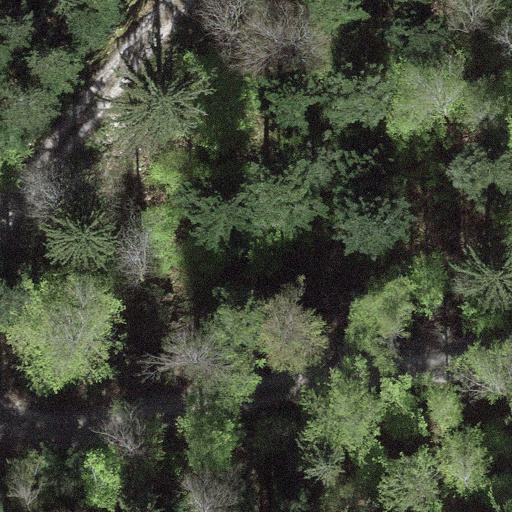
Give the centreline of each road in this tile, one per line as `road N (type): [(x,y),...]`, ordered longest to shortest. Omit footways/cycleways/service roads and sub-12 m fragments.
road 1 (track): [(0,413),(75,420),(315,373),(511,358)]
road 2 (track): [(187,0),(33,172),(0,224)]
